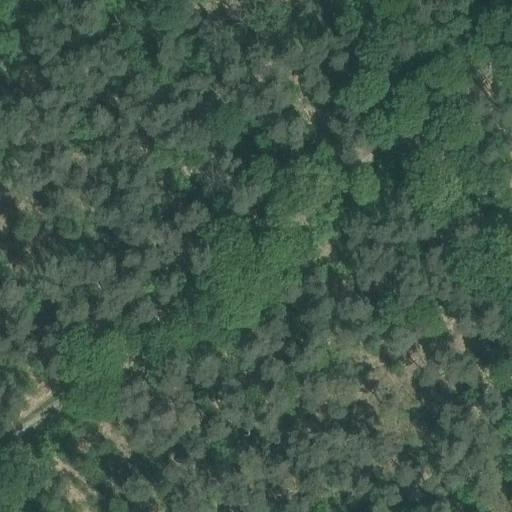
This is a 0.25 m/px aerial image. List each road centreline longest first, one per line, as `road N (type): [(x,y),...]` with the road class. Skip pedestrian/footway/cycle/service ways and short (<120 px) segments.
road 1 (track): [(0,432),(418,105)]
road 2 (track): [(418,105),(511,242)]
